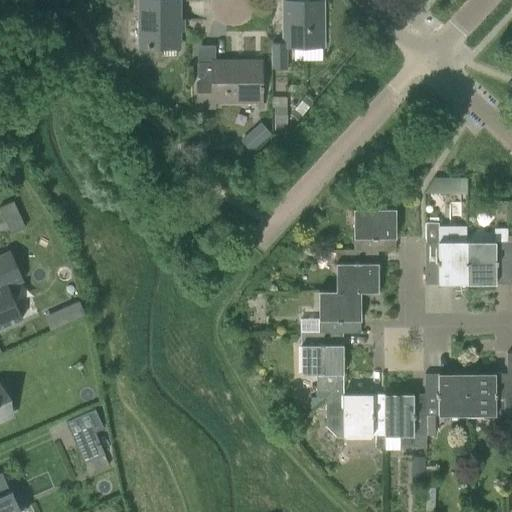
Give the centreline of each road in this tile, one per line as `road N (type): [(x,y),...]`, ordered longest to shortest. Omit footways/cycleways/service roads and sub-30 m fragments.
road 1 (residential): [(237,277),(272,227),(426,64)]
road 2 (residential): [(511,322),(414,323),(412,242)]
